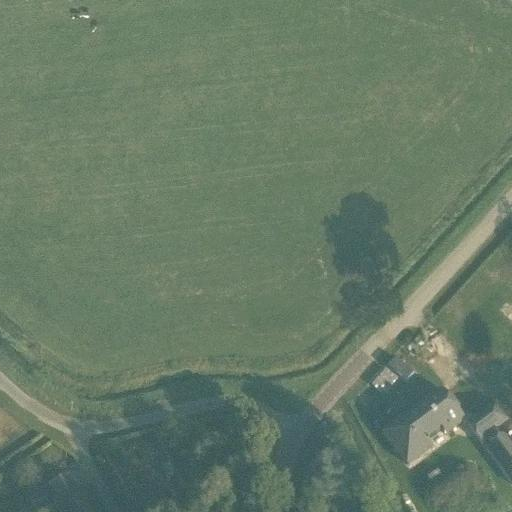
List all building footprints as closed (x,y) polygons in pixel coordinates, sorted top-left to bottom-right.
[(511,340),(497,321),(457,352),(480,383),(499,368),(506,377),(511,372),(511,340)] [(416,411),(384,435),(397,452),(407,466),(431,448),(428,443),(441,433),(442,432),(444,434),(444,435),(445,435),(451,430),(453,432),(454,433),(466,423),(443,393),(438,397),(418,412),(417,412),(416,411)] [(469,427),(468,427),(481,445),(484,443),(485,444),(489,448),(489,449),(487,451),(491,457),(507,478),(507,477),(511,483),(511,425),(510,423),(496,434),(485,420),(475,428),(473,424),(469,427)] [(43,496),(30,502),(35,511),(88,511),(77,491),(71,480),(53,489),(42,495),(43,496)] [(180,511),(170,493),(135,511),(180,511)]
